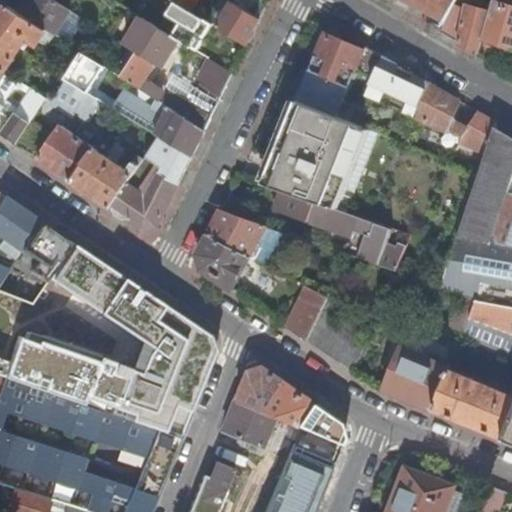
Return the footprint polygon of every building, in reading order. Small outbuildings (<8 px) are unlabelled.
[(57,35),(73,11),(54,0),(28,0),(20,13),(49,31),(57,35)] [(173,0),(178,3),(192,12),(199,0),(173,0)] [(231,0),(222,0),(209,22),(218,27),(234,2),(231,0)] [(407,0),(446,20),(455,3),(456,0),(407,0)] [(467,0),(465,8),(455,3),(446,20),(440,32),(458,42),(478,54),(491,11),(470,5),(471,0),(467,0)] [(511,0),(494,0),(491,11),(478,54),(492,62),(498,43),(511,47),(511,0)] [(234,2),(218,27),(248,46),(255,32),(262,19),(234,2)] [(180,40),(183,36),(189,27),(194,18),(198,20),(197,23),(208,30),(204,36),(242,58),(248,46),(218,27),(209,22),(192,12),(178,3),(162,29),(180,40)] [(38,47),(49,31),(20,13),(10,7),(0,18),(0,66),(8,72),(29,41),(38,47)] [(194,30),(189,27),(183,36),(188,39),(194,30)] [(351,88),(358,71),(365,53),(366,51),(327,35),(312,71),(351,88)] [(185,104),(164,90),(155,84),(151,82),(151,83),(147,81),(158,64),(140,52),(123,77),(156,100),(179,115),(185,104)] [(93,87),(106,66),(84,53),(67,80),(89,94),(93,87)] [(364,74),(369,62),(371,55),(365,53),(358,71),(364,74)] [(378,58),(371,55),(369,62),(375,65),(378,58)] [(210,58),(196,87),(220,102),(228,87),(234,73),(210,58)] [(385,58),(368,95),(417,117),(431,85),(409,72),(385,58)] [(10,95),(8,94),(0,89),(0,83),(8,72),(0,66),(0,103),(6,107),(16,114),(31,123),(43,105),(47,98),(45,96),(26,84),(23,88),(30,94),(22,106),(8,97),(10,95)] [(346,101),(351,88),(312,71),(299,101),(339,117),(346,101)] [(0,89),(8,94),(18,79),(8,72),(0,83),(0,89)] [(90,121),(102,101),(89,94),(67,80),(56,97),(53,102),(51,104),(74,119),(77,113),(90,121)] [(155,84),(164,90),(166,88),(156,82),(155,84)] [(460,142),(487,154),(496,128),(497,123),(487,117),(478,112),(468,127),(452,120),(461,102),(450,96),(431,85),(417,117),(462,136),(460,142)] [(93,87),(89,94),(102,101),(113,108),(116,102),(93,87)] [(196,87),(185,104),(195,111),(189,121),(205,132),(214,114),(220,102),(196,87)] [(48,92),(45,96),(47,98),(53,102),(56,97),(48,92)] [(122,92),(116,102),(113,108),(120,112),(128,118),(160,137),(192,158),(200,143),(205,132),(189,121),(179,115),(156,100),(150,110),(122,92)] [(51,104),(53,102),(47,98),(43,105),(48,109),(51,104)] [(299,101),(265,183),(316,201),(333,207),(365,127),(354,123),(348,120),(339,117),(299,101)] [(348,120),(351,115),(348,114),(352,103),(346,101),(339,117),(348,120)] [(185,104),(179,115),(189,121),(195,111),(185,104)] [(6,107),(4,111),(14,118),(16,114),(6,107)] [(124,125),(128,118),(120,112),(115,119),(124,125)] [(14,118),(2,135),(16,145),(31,123),(16,114),(14,118)] [(61,127),(38,160),(71,182),(95,149),(61,127)] [(349,213),(381,134),(365,127),(333,207),(349,213)] [(511,181),(511,137),(496,128),(487,154),(480,173),(459,237),(490,242),(511,181)] [(164,168),(161,172),(162,173),(179,184),(186,169),(192,158),(160,137),(151,150),(147,157),(164,168)] [(95,149),(99,152),(106,143),(101,140),(95,149)] [(106,157),(114,162),(123,150),(114,144),(106,157)] [(130,173),(134,175),(144,162),(147,157),(151,150),(144,146),(139,154),(141,156),(130,173)] [(130,173),(114,162),(106,157),(99,152),(95,149),(71,182),(90,194),(112,209),(129,184),(134,175),(130,173)] [(164,168),(147,157),(144,162),(161,172),(164,168)] [(146,195),(162,173),(161,172),(144,162),(134,175),(129,184),(146,195)] [(146,195),(129,184),(112,209),(128,220),(142,230),(158,226),(179,184),(162,173),(146,195)] [(511,181),(490,242),(511,246),(511,181)] [(252,202),(230,194),(222,210),(246,218),(252,202)] [(0,235),(20,250),(40,220),(21,208),(4,196),(0,204),(0,235)] [(371,236),(376,223),(349,213),(333,207),(316,201),(308,222),(353,237),(355,231),(371,236)] [(258,244),(268,226),(246,218),(222,210),(216,222),(209,236),(251,258),(252,259),(254,258),(257,257),(262,248),(261,245),(258,244)] [(0,291),(31,304),(72,242),(56,231),(40,220),(20,250),(7,270),(0,280),(0,291)] [(0,266),(7,270),(20,250),(0,235),(0,266)] [(233,290),(251,258),(209,236),(205,243),(199,255),(203,270),(233,290)] [(511,246),(490,242),(459,237),(442,287),(463,294),(478,300),(474,311),(463,338),(463,339),(481,346),(511,358),(511,246)] [(304,247),(313,250),(316,243),(307,239),(304,247)] [(390,239),(379,265),(396,271),(407,245),(390,239)] [(88,278),(100,261),(89,254),(72,242),(31,304),(46,310),(64,317),(73,321),(83,306),(82,305),(83,303),(70,296),(67,297),(58,291),(73,268),(88,278)] [(353,247),(351,255),(369,261),(371,254),(353,247)] [(83,306),(91,312),(105,322),(136,285),(110,268),(98,286),(86,303),(84,305),(83,306)] [(281,280),(284,274),(279,271),(276,277),(281,280)] [(86,303),(98,286),(87,279),(74,296),(86,303)] [(328,320),(338,302),(306,286),(287,327),(306,338),(354,372),(366,346),(328,320)] [(59,330),(64,317),(46,310),(31,304),(0,291),(0,319),(13,324),(16,315),(59,330)] [(478,300),(463,294),(458,306),(474,311),(478,300)] [(91,312),(83,306),(73,321),(83,325),(91,312)] [(474,311),(458,306),(448,333),(463,338),(474,311)] [(3,359),(0,358),(0,372),(156,428),(163,409),(120,394),(130,367),(167,380),(181,340),(128,320),(104,352),(102,351),(99,356),(22,327),(12,356),(5,354),(3,359)] [(474,365),(481,346),(463,339),(456,357),(474,365)] [(402,347),(384,390),(393,393),(435,410),(452,368),(402,347)] [(234,401),(274,418),(296,427),(297,426),(301,428),(338,443),(341,445),(344,438),(344,437),(340,423),(311,404),(258,367),(258,368),(244,373),(239,386),(234,401)] [(511,422),(511,392),(452,368),(435,410),(466,423),(505,439),(511,422)] [(20,491),(54,394),(6,377),(0,393),(0,484),(15,489),(20,491)] [(80,479),(93,442),(104,411),(54,394),(20,491),(51,500),(68,506),(70,507),(80,479)] [(262,448),(274,418),(234,401),(222,431),(262,448)] [(132,496),(80,479),(70,507),(87,511),(149,511),(158,491),(180,438),(104,411),(93,442),(146,460),(132,496)] [(327,468),(338,443),(301,428),(290,453),(327,468)] [(146,460),(93,442),(80,479),(132,496),(146,460)] [(197,511),(218,511),(235,470),(217,462),(197,511)] [(452,485),(402,466),(383,511),(441,511),(444,505),(456,509),(462,492),(451,487),(452,485)] [(308,511),(314,498),(278,482),(265,511),(308,511)] [(496,511),(504,493),(490,487),(479,511),(496,511)] [(47,511),(51,500),(20,491),(15,489),(10,503),(0,500),(0,511),(47,511)] [(51,500),(47,511),(65,511),(68,506),(51,500)]
